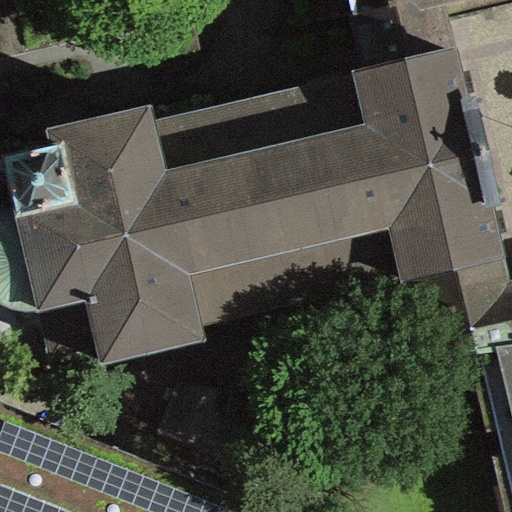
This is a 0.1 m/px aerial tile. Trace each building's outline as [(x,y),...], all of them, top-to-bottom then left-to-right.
[(440,0),(351,0),(366,70),(452,50),(440,0)] [(316,296),(316,294),(402,274),(403,278),(414,275),(500,255),(501,255),(501,253),(488,202),(493,201),(487,174),(485,174),(480,148),(471,113),(473,113),(470,102),(465,103),(454,51),(453,49),(452,50),(366,70),(355,72),(356,76),(237,101),(238,103),(152,123),(149,108),(50,131),(53,145),(3,156),(16,204),(16,207),(7,210),(0,214),(0,350),(49,330),(56,356),(100,344),(103,359),(202,336),(198,321),(316,296)] [(480,349),(511,344),(511,285),(507,287),(500,255),(414,275),(432,355),(480,349)] [(511,488),(511,344),(480,349),(511,488)] [(159,429),(221,454),(231,393),(177,384),(159,429)] [(0,511),(278,511),(0,402),(0,394),(0,393),(0,511)]
